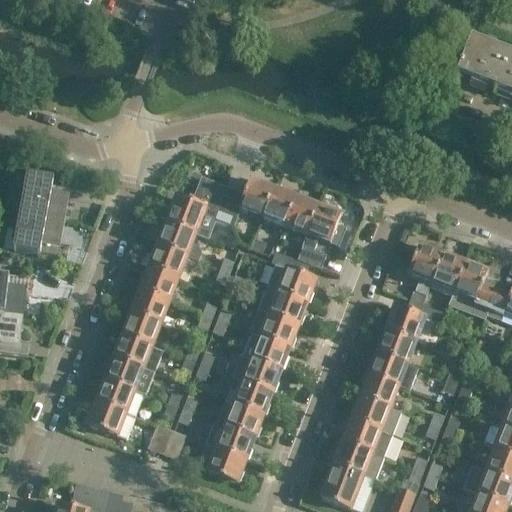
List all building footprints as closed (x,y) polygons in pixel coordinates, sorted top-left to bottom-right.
[(180,0),(194,5),(193,6),(195,6),(203,9),(204,10),(207,0),(180,0)] [(511,95),(511,53),(472,39),(473,38),(471,38),(457,75),(458,75),(459,75),(511,95)] [(24,193),(20,215),(61,223),(66,198),(50,196),(53,184),(19,178),(16,191),(24,193)] [(224,217),(234,194),(202,182),(193,205),(189,204),(189,205),(176,201),(166,226),(195,238),(202,220),(216,225),(215,222),(218,215),(224,217)] [(262,221),(274,191),(273,191),(252,183),(250,182),(250,184),(245,198),(234,194),(224,217),(236,222),(240,212),(241,212),(261,220),(261,221),(262,221)] [(284,230),(296,200),(295,200),(274,192),(274,191),(262,221),(263,221),(284,229),(283,230),(284,230)] [(307,239),(318,209),(318,208),(317,209),(297,201),(297,200),(296,200),(284,230),(285,230),(306,238),(306,239),(307,239)] [(319,209),(318,209),(307,239),(308,239),(329,247),(328,248),(330,248),(331,247),(330,246),(340,220),(341,220),(342,218),(340,217),(340,218),(319,210),(319,209)] [(57,248),(61,223),(20,215),(15,241),(34,245),(32,257),(66,263),(69,250),(57,248)] [(191,248),(195,238),(166,226),(158,249),(187,260),(198,265),(201,257),(198,251),(191,248)] [(266,247),(254,243),(250,253),(262,257),(266,247)] [(431,287),(443,257),(442,257),(421,249),(419,248),(418,250),(419,250),(413,266),(410,267),(407,268),(406,271),(407,274),(409,276),(408,276),(407,278),(409,279),(409,278),(420,282),(415,295),(426,299),(431,287)] [(178,283),(187,260),(158,249),(149,272),(178,283)] [(301,254),(297,264),(309,268),(320,272),(324,263),(301,254)] [(279,270),(284,259),(276,256),(271,267),(276,269),(279,270)] [(453,296),(465,266),(464,265),(464,266),(443,258),(444,257),(443,257),(431,287),(453,295),(453,296)] [(279,270),(276,269),(266,291),(307,307),(316,284),(305,280),(309,268),(297,264),(284,259),(279,270)] [(230,277),(234,265),(224,262),(220,273),(230,277)] [(466,266),(465,266),(453,296),(448,308),(449,309),(450,308),(486,322),(487,319),(500,286),(486,280),(487,276),(488,276),(489,275),(487,274),(487,275),(466,267),(466,266)] [(169,305),(178,283),(149,272),(140,294),(169,305)] [(225,289),(230,277),(220,273),(215,285),(225,289)] [(0,317),(20,320),(23,295),(7,293),(9,281),(0,279),(0,317)] [(240,295),(244,283),(234,279),(230,291),(240,295)] [(511,290),(500,286),(487,319),(501,324),(501,325),(511,328),(511,290)] [(307,307),(266,291),(258,314),(269,318),(298,329),(307,307)] [(160,327),(169,305),(140,294),(132,316),(160,327)] [(426,299),(415,295),(414,294),(411,304),(423,308),(426,299)] [(425,322),(428,324),(432,312),(423,308),(411,304),(406,315),(395,311),(386,334),(416,345),(425,322)] [(212,322),(217,310),(207,306),(202,318),(212,322)] [(222,312),(217,324),(227,328),(231,316),(222,312)] [(444,317),(432,312),(428,324),(440,328),(444,317)] [(298,329),(269,318),(258,314),(249,336),(251,337),(289,352),(298,329)] [(158,334),(160,327),(132,316),(123,339),(152,350),(158,334)] [(17,345),(20,321),(20,320),(0,317),(0,356),(28,359),(29,347),(17,345)] [(208,334),(212,322),(202,318),(198,330),(208,334)] [(222,340),(227,328),(217,324),(212,336),(222,340)] [(407,367),(416,345),(386,334),(378,356),(407,367)] [(281,374),(289,352),(251,337),(242,360),(281,374)] [(163,354),(152,350),(123,339),(114,361),(144,373),(155,377),(163,354)] [(195,367),(200,355),(189,351),(185,363),(195,367)] [(418,371),(407,367),(378,356),(369,378),(399,389),(410,394),(418,371)] [(204,357),(200,369),(209,373),(214,361),(204,357)] [(272,397),(281,374),(242,360),(234,382),(272,397)] [(135,395),(144,373),(114,361),(106,383),(135,395)] [(190,379),(195,367),(185,363),(180,375),(190,379)] [(205,384),(209,373),(200,369),(195,381),(205,384)] [(452,371),(448,382),(458,386),(462,375),(452,371)] [(467,377),(463,388),(473,392),(477,381),(467,377)] [(390,412),(399,389),(369,378),(361,400),(390,412)] [(263,419),(272,397),(234,382),(230,393),(239,396),(234,408),(263,419)] [(453,399),(458,386),(448,382),(443,395),(453,399)] [(144,398),(135,395),(106,383),(97,405),(136,421),(144,398)] [(468,404),(473,392),(463,388),(458,401),(468,404)] [(178,412),(183,399),(173,396),(168,408),(178,412)] [(401,416),(390,412),(361,400),(352,423),(392,439),(401,416)] [(197,405),(187,401),(183,414),(192,418),(197,405)] [(263,419),(234,408),(225,404),(217,427),(226,430),(254,442),(263,419)] [(127,444),(136,421),(97,405),(88,428),(101,434),(100,435),(104,436),(105,435),(127,444)] [(173,423),(178,412),(168,408),(163,419),(173,423)] [(188,429),(192,418),(183,414),(178,425),(188,429)] [(440,431),(445,420),(434,416),(430,427),(440,431)] [(450,421),(445,433),(455,437),(460,425),(450,421)] [(383,461),(392,439),(352,423),(344,445),(383,461)] [(511,433),(504,431),(493,426),(484,449),(496,453),(511,459),(511,433)] [(435,443),(440,431),(430,427),(425,439),(435,443)] [(149,452),(160,457),(169,434),(158,429),(149,452)] [(246,464),(254,442),(226,430),(217,452),(217,453),(246,464)] [(450,449),(455,437),(445,433),(440,445),(450,449)] [(186,440),(174,436),(165,458),(177,463),(186,440)] [(383,461),(344,445),(340,454),(335,468),(364,479),(375,483),(383,461)] [(237,486),(246,464),(217,453),(217,452),(206,448),(202,459),(213,463),(208,475),(221,480),(220,481),(224,483),(225,482),(237,486)] [(511,484),(511,459),(496,453),(487,475),(511,484)] [(423,476),(428,465),(418,461),(413,472),(423,476)] [(433,467),(428,478),(438,482),(443,470),(433,467)] [(347,511),(350,511),(364,479),(335,468),(330,478),(327,477),(323,489),(326,490),(321,502),(333,507),(333,508),(337,509),(338,508),(347,511)] [(418,488),(423,476),(413,472),(408,484),(418,488)] [(507,508),(511,496),(511,484),(487,475),(479,497),(507,508)] [(434,494),(438,482),(428,478),(423,490),(434,494)] [(72,511),(83,511),(88,491),(76,488),(71,511),(72,511)] [(95,511),(100,494),(88,491),(83,511),(95,511)] [(399,493),(391,511),(408,511),(414,499),(399,493)] [(107,511),(111,496),(100,494),(95,511),(107,511)] [(119,511),(123,499),(111,496),(107,511),(119,511)] [(505,511),(507,508),(479,497),(472,511),(505,511)] [(131,511),(134,502),(123,499),(119,511),(131,511)] [(428,511),(431,505),(419,501),(414,511),(428,511)] [(144,511),(146,504),(134,502),(131,511),(144,511)]
